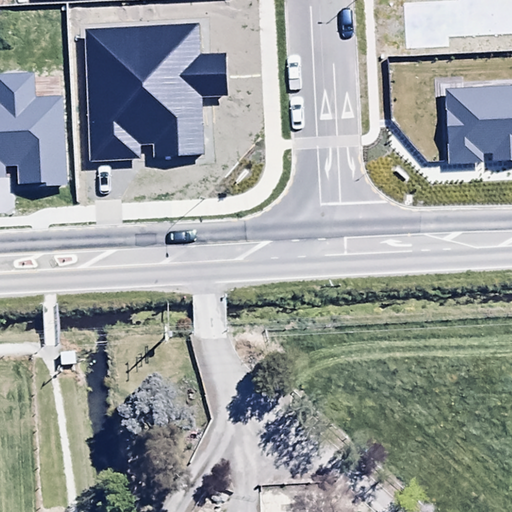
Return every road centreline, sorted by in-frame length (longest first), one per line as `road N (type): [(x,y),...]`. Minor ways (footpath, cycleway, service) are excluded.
road 1 (secondary): [(0,270),(331,252)]
road 2 (residential): [(331,252),(318,0)]
road 3 (secondary): [(331,252),(511,242)]
